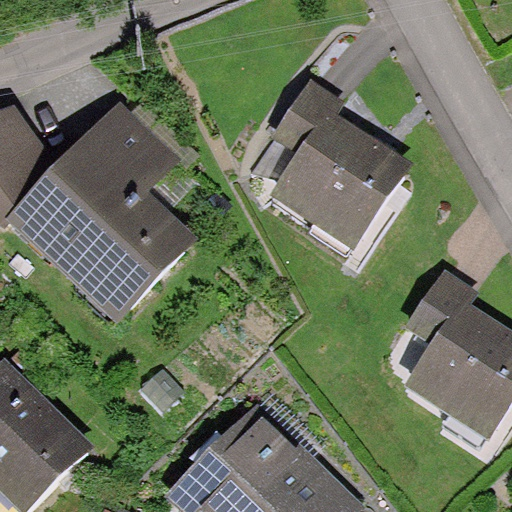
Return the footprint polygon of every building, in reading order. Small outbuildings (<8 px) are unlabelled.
[(350,113),(312,87),(272,148),(278,152),(258,181),(277,194),(269,205),(361,266),(415,185),(337,133),(350,113)] [(132,121),(121,110),(64,173),(12,231),(125,334),(199,253),(167,224),(175,215),(158,201),(194,161),(139,112),(132,121)] [(16,116),(0,121),(0,229),(6,236),(12,231),(64,173),(16,116)] [(488,301),(446,274),(391,359),(419,376),(407,394),(499,453),(511,433),(511,343),(476,320),(488,301)] [(47,511),(99,459),(6,368),(0,374),(0,501),(11,511),(47,511)] [(358,511),(254,415),(168,507),(173,511),(358,511)]
